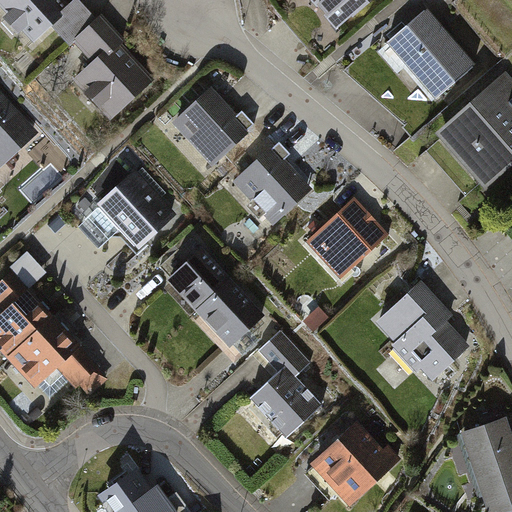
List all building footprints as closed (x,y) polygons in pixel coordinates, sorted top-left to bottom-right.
[(75,0),(71,4),(67,0),(0,0),(0,14),(31,50),(57,28),(68,40),(73,35),(97,14),(84,0),(75,0)] [(368,0),(291,0),(323,37),(368,0)] [(477,63),(429,6),(387,41),(435,98),(477,63)] [(108,117),(154,76),(122,40),(128,34),(105,8),(97,14),(73,35),(93,57),(72,76),(108,117)] [(511,100),(495,80),(436,131),(484,187),(511,162),(511,100)] [(251,128),(213,85),(173,119),(211,162),(251,128)] [(0,163),(36,131),(0,90),(0,163)] [(274,143),(235,177),(273,221),(313,188),(274,143)] [(176,215),(134,168),(97,202),(139,249),(176,215)] [(392,234),(358,196),(307,239),(341,278),(392,234)] [(32,243),(14,258),(33,280),(51,264),(32,243)] [(205,244),(168,275),(197,310),(234,278),(205,244)] [(0,304),(5,310),(0,314),(0,343),(13,358),(58,319),(15,269),(0,282),(0,304)] [(264,312),(234,278),(197,310),(227,344),(264,312)] [(452,314),(422,279),(370,324),(415,375),(421,369),(433,383),(472,349),(446,319),(452,314)] [(58,319),(13,358),(44,394),(68,374),(86,395),(108,376),(58,319)] [(286,437),(322,405),(296,375),(311,362),(283,331),(261,351),(277,370),(248,395),(286,437)] [(503,511),(511,509),(511,432),(506,417),(461,433),(488,511),(503,511)] [(399,459),(358,419),(312,463),(354,505),(399,459)] [(133,471),(100,495),(111,511),(174,511),(158,489),(150,494),(133,471)]
